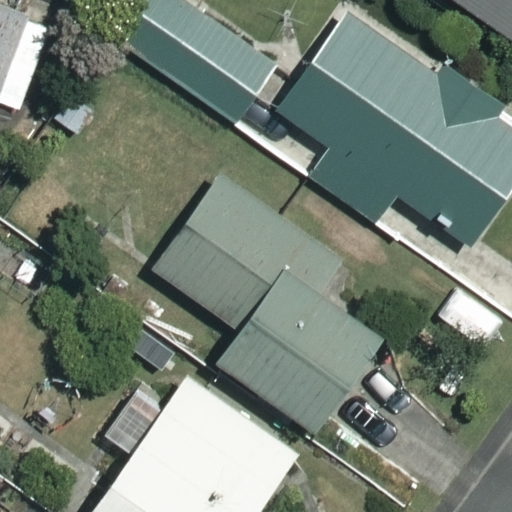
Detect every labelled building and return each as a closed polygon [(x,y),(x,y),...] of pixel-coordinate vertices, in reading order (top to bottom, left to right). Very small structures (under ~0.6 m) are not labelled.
[(511,0),(458,0),(511,37),(511,0)] [(286,72),(189,2),(148,59),(244,129),(286,72)] [(0,144),(44,24),(0,7),(0,144)] [(452,82),(356,16),(287,116),(335,149),(315,179),(383,226),(402,198),(479,250),(511,202),(511,129),(499,121),(507,108),(458,74),(452,82)] [(350,268),(228,182),(162,274),(252,338),(230,368),(330,440),(397,345),(329,297),(350,268)] [(277,511),(313,461),(198,382),(175,415),(142,392),(110,438),(145,462),(110,511),(277,511)]
